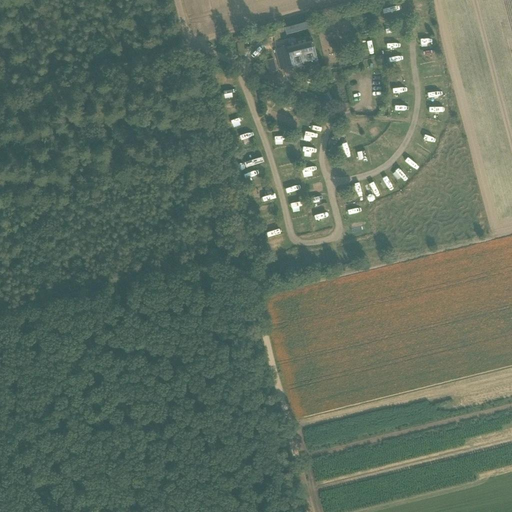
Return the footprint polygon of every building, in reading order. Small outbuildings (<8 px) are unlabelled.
[(383,20),(402,19),(401,10),(383,11),(383,20)] [(306,68),(317,65),(319,65),(312,39),(287,46),(275,49),(281,70),(292,67),(293,69),(306,65),(306,67),(306,68)] [(366,55),(375,54),(373,40),(364,42),(366,55)] [(298,110),(295,117),(310,123),(313,116),(298,110)] [(234,133),(245,130),(242,119),(231,122),(234,133)] [(438,134),(441,124),(429,121),(426,131),(438,134)] [(376,129),(368,134),(379,149),(386,144),(376,129)] [(239,139),(242,147),(250,144),(247,136),(239,139)] [(354,154),(363,152),(361,142),(352,144),(354,154)] [(419,148),(414,155),(423,160),(427,153),(419,148)] [(395,185),(405,180),(399,170),(390,174),(395,185)] [(313,192),(322,190),(320,181),(311,183),(313,192)] [(313,201),(316,210),(326,206),(323,198),(313,201)] [(260,236),(269,234),(267,225),(258,227),(260,236)] [(269,242),(272,250),(281,246),(278,238),(269,242)]
